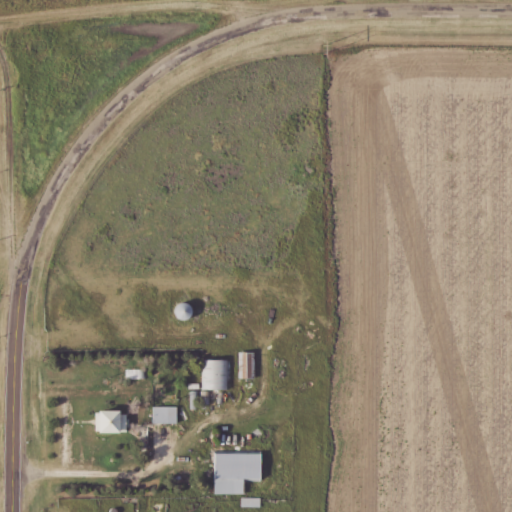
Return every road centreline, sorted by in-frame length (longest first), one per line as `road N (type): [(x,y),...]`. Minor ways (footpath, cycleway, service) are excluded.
road 1 (tertiary): [(20,278),(59,178),(116,104),(217,37),(293,11),(511,11)]
road 2 (residential): [(0,26),(25,17),(217,9),(271,16)]
road 3 (residential): [(0,38),(12,84),(20,278)]
road 4 (tertiary): [(10,511),(11,338),(20,278)]
